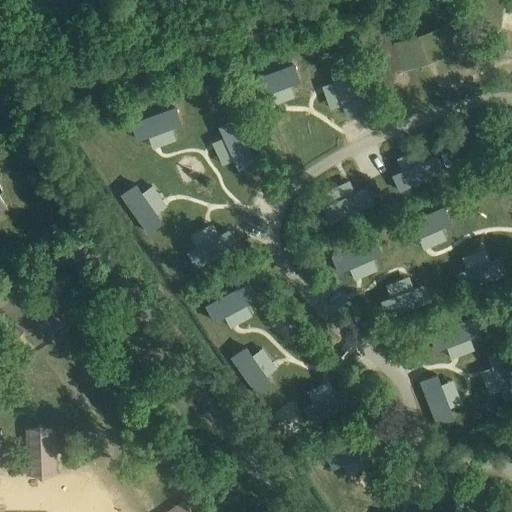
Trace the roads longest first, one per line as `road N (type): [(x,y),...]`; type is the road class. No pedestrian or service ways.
road 1 (residential): [(511,100),(369,141),(310,173),(284,199),(273,228),(275,257),(294,285),(396,379),(420,453),(511,471)]
road 2 (residential): [(282,511),(106,259),(72,255),(0,299)]
road 3 (unclassified): [(328,0),(5,106)]
